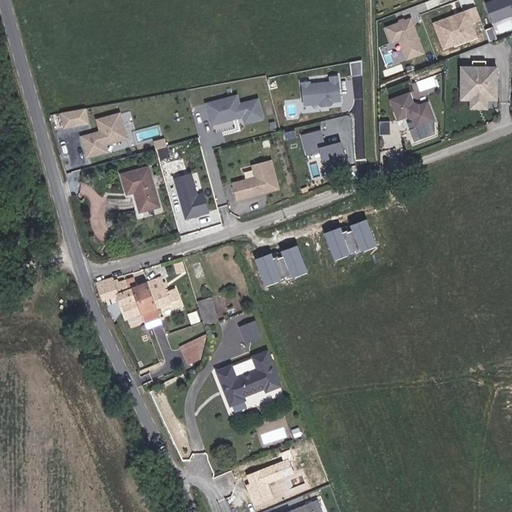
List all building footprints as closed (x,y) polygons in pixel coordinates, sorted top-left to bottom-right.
[(511,15),(511,0),(492,0),(485,2),(493,22),(511,15)] [(468,9),(433,22),(443,51),(479,37),(468,9)] [(426,53),(412,17),(384,28),(390,46),(400,42),(407,60),(426,53)] [(354,62),(353,74),(364,74),(365,62),(354,62)] [(498,101),(499,66),(460,65),(460,101),(469,101),(469,109),(488,109),(488,101),(498,101)] [(329,80),(303,82),(305,106),(343,102),(341,75),(329,76),(329,80)] [(438,119),(431,100),(422,103),(416,100),(412,91),(394,98),(401,118),(414,113),(419,126),(438,119)] [(239,93),(206,102),(212,125),(242,117),(244,124),(266,119),(260,96),(241,101),(239,93)] [(89,125),(86,108),(60,113),(63,129),(89,125)] [(128,140),(120,112),(95,120),(98,131),(80,136),(86,159),(108,152),(107,146),(128,140)] [(379,121),(379,133),(392,134),(392,121),(379,121)] [(322,129),(302,135),(307,156),(321,153),(325,172),(341,167),(339,158),(346,156),(342,141),(326,146),(322,129)] [(255,176),(232,182),(237,200),(281,189),(273,160),(253,165),(255,176)] [(155,164),(127,170),(133,192),(138,190),(144,212),(166,207),(155,164)] [(192,172),(174,178),(187,220),(210,213),(204,192),(198,193),(192,172)] [(375,219),(330,232),(338,261),(383,248),(375,219)] [(269,286),(314,274),(306,245),(262,257),(269,286)] [(169,291),(164,278),(148,283),(158,308),(180,300),(176,289),(169,291)] [(136,288),(133,279),(125,281),(129,293),(134,292),(143,315),(146,324),(161,317),(158,308),(148,283),(136,288)] [(96,284),(102,301),(117,296),(127,320),(143,315),(134,292),(129,293),(125,281),(117,284),(117,282),(113,283),(112,280),(96,284)] [(197,301),(204,323),(205,326),(219,322),(211,297),(197,301)] [(263,337),(256,320),(239,327),(246,344),(263,337)] [(188,365),(201,359),(207,334),(180,347),(188,365)] [(231,407),(253,399),(251,393),(272,385),(274,391),(288,386),(275,350),(217,371),(231,407)] [(150,373),(140,377),(143,385),(153,381),(150,373)] [(295,473),(289,458),(247,475),(250,482),(245,484),(254,506),(275,498),(269,483),(295,473)]
